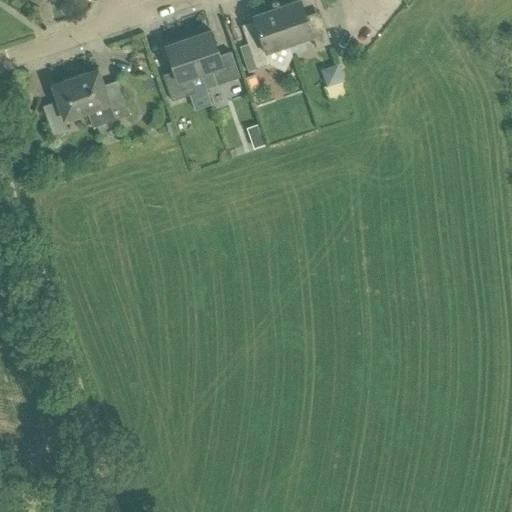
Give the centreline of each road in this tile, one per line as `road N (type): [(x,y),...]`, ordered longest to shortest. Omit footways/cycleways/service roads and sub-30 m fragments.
road 1 (track): [(112,507),(3,175)]
road 2 (residential): [(0,63),(116,23)]
